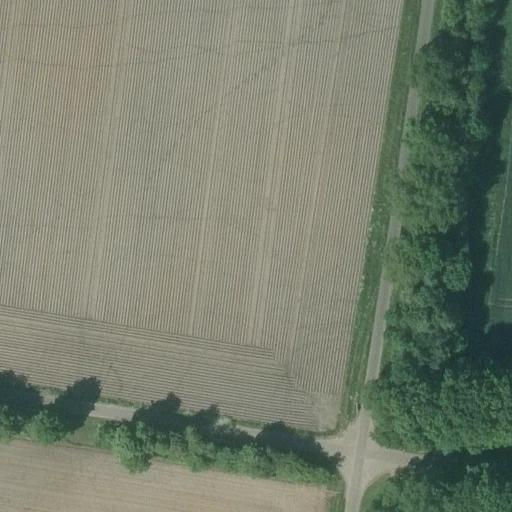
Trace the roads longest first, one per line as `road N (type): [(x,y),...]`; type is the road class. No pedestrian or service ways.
road 1 (unclassified): [(430,0),(361,459)]
road 2 (unclassified): [(0,401),(361,459)]
road 3 (unclassified): [(511,465),(419,468),(361,459)]
